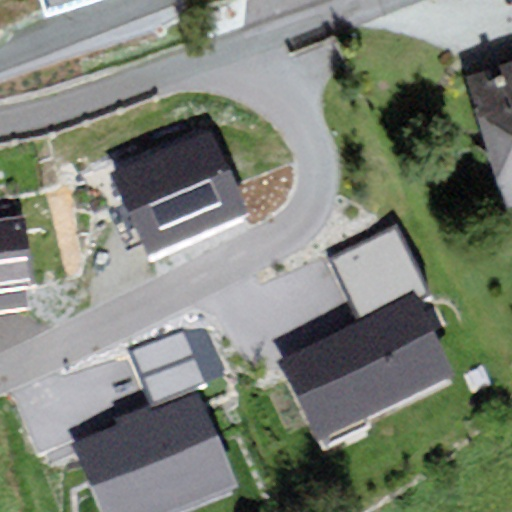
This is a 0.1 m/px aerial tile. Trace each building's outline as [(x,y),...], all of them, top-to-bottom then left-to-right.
[(511,73),(483,84),(511,167),(511,73)] [(240,118),(137,158),(169,237),(274,189),(240,118)] [(56,212),(0,232),(0,316),(83,280),(56,212)] [(451,386),(409,303),(273,370),(315,453),(451,386)] [(203,511),(232,500),(192,400),(68,449),(93,511),(203,511)]
